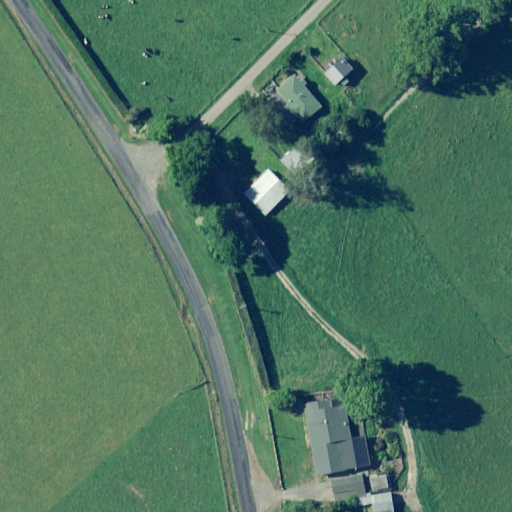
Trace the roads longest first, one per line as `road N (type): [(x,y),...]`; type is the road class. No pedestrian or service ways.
road 1 (unclassified): [(16,0),(174,253),(225,394),(248,511)]
road 2 (track): [(311,0),(139,188)]
